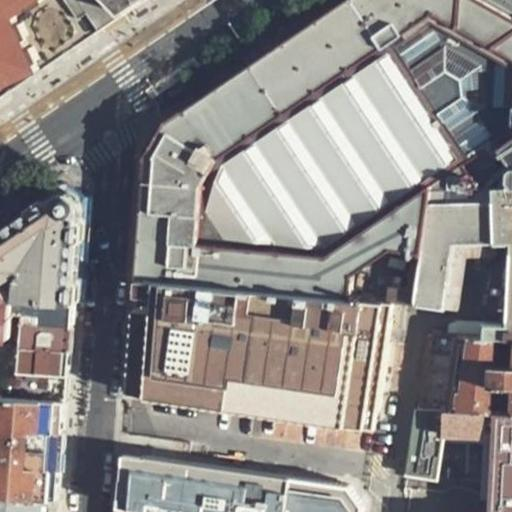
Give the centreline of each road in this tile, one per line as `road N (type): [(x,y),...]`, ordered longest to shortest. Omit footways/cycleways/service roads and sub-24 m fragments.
road 1 (residential): [(87,109),(111,146),(92,511)]
road 2 (tertiary): [(87,109),(251,0)]
